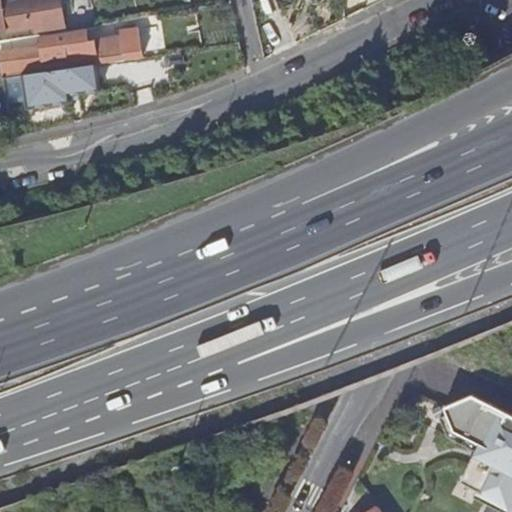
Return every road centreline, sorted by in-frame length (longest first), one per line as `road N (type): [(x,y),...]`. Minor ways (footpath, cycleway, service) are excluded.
road 1 (residential): [(428,0),(180,120),(0,167)]
road 2 (tertiary): [(511,97),(340,425)]
road 3 (motorway): [(511,84),(443,120),(223,266)]
road 4 (motorway): [(511,142),(223,266)]
road 5 (motorway): [(228,337),(511,219)]
road 6 (motorway): [(228,337),(347,336),(511,274)]
road 7 (motorway): [(0,424),(228,337)]
road 8 (motorway): [(223,266),(0,349)]
